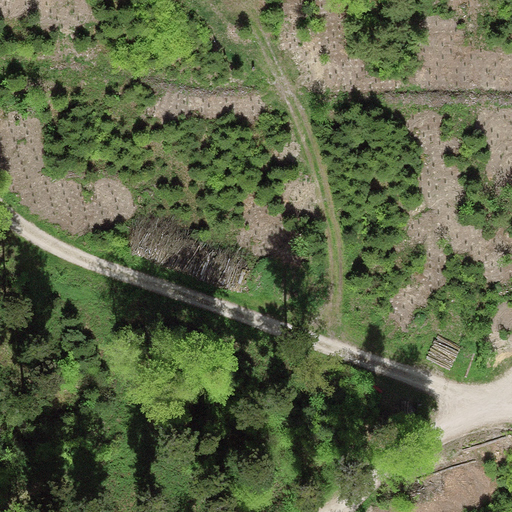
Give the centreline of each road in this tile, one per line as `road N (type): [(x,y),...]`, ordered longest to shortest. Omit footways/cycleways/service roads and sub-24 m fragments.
road 1 (track): [(0,224),(480,397)]
road 2 (track): [(324,345),(355,248),(330,129),(270,0)]
road 3 (track): [(345,511),(425,429),(480,397),(511,404)]
